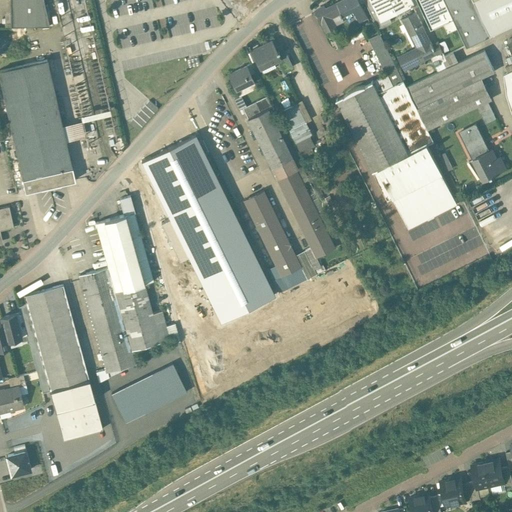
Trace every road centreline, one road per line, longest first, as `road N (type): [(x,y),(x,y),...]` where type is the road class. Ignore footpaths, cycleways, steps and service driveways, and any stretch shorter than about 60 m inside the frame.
road 1 (residential): [(281,0),(46,249),(0,286)]
road 2 (trunk): [(162,511),(417,375)]
road 3 (trunk): [(389,373),(137,511)]
road 4 (residential): [(358,511),(511,430)]
road 5 (trunk): [(511,290),(389,373)]
road 6 (trunk): [(511,310),(389,373)]
